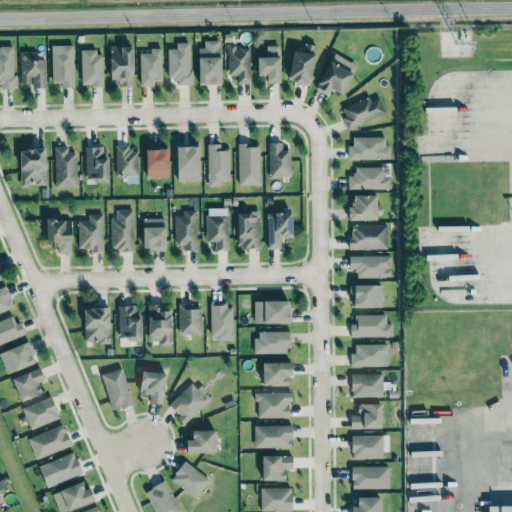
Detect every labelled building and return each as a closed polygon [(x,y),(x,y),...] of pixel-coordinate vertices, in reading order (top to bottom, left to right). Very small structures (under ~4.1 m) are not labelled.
[(220,83),(219,40),(203,40),(203,47),(198,47),(198,84),(220,83)] [(167,78),(175,78),(175,84),(190,84),(189,42),(175,42),(175,48),(167,48),(167,78)] [(310,84),(315,45),(303,43),(302,51),(291,50),(287,81),(310,84)] [(72,44),(50,45),(51,82),(59,82),(59,87),(73,86),(72,44)] [(279,82),(278,45),(265,45),(265,56),(256,56),(257,75),(266,75),(266,83),(279,82)] [(13,46),(0,46),(0,88),(14,88),(13,46)] [(132,85),(131,46),(119,46),(119,50),(110,50),(110,85),(132,85)] [(249,83),(248,46),(227,46),(228,75),(236,75),(237,83),(249,83)] [(139,52),(139,85),(153,85),(153,80),(161,80),(160,47),(149,48),(149,52),(139,52)] [(81,85),(102,85),(102,50),(80,51),(81,85)] [(19,52),(20,84),(31,83),(31,87),(45,87),(45,59),(36,59),(35,51),(19,52)] [(341,93),(355,64),(332,53),(315,89),(327,94),(330,88),(341,93)] [(340,107),(346,127),(385,115),(378,95),(340,107)] [(347,159),(390,158),(389,144),(385,145),(385,136),(352,137),(352,145),(347,145),(347,159)] [(290,176),(290,150),(281,150),(281,142),(268,142),(268,177),(290,176)] [(259,185),(259,143),(237,143),(238,185),(259,185)] [(137,175),(136,150),(128,150),(128,145),(115,145),(115,175),(137,175)] [(175,146),(176,181),(198,180),(197,145),(175,146)] [(229,180),(228,145),(207,145),(207,186),(220,186),(220,180),(229,180)] [(67,146),(53,147),(55,187),(76,186),(75,152),(67,152),(67,146)] [(105,146),(84,147),(85,180),(106,180),(105,146)] [(168,176),(167,148),(159,148),(159,146),(145,146),(146,177),(168,176)] [(20,187),(28,186),(28,184),(45,184),(44,148),(19,148),(20,187)] [(348,175),(348,189),(389,188),(389,166),(354,167),(354,175),(348,175)] [(375,194),(352,195),(352,206),(347,206),(347,220),(376,219),(375,194)] [(227,207),(205,208),(206,241),(215,241),(215,249),(228,249),(227,207)] [(132,209),(115,209),(115,218),(110,218),(110,250),(132,250),(132,209)] [(173,215),(174,244),(182,244),(182,249),(196,249),(195,209),(182,209),(182,214),(173,215)] [(259,248),(258,211),(237,211),(238,248),(259,248)] [(291,211),(265,212),(266,248),(280,248),(279,237),(292,237),(291,211)] [(103,249),(102,213),(87,213),(87,220),(77,220),(78,250),(103,249)] [(44,243),(57,243),(57,253),(70,253),(70,223),(65,223),(65,219),(45,218),(44,243)] [(142,249),(165,249),(164,218),(142,218),(142,249)] [(386,248),(386,224),(349,225),(349,249),(386,248)] [(390,255),(348,255),(348,268),(355,268),(356,277),(390,277),(390,255)] [(381,284),(350,285),(350,307),(381,306),(381,284)] [(0,311),(12,306),(3,286),(0,287),(0,311)] [(253,323),(289,322),(289,300),(253,300),(253,323)] [(179,334),(201,334),(200,304),(178,305),(179,334)] [(231,304),(209,305),(210,339),(232,338),(231,304)] [(117,306),(118,339),(139,338),(138,305),(117,306)] [(148,340),(159,340),(159,345),(170,344),(169,305),(147,306),(148,340)] [(108,341),(108,307),(82,308),(83,342),(108,341)] [(386,314),(354,314),(354,323),(349,323),(349,336),(391,336),(391,323),(385,323),(386,314)] [(0,342),(24,333),(19,321),(15,322),(12,315),(0,319),(0,342)] [(254,353),(289,352),(289,331),(254,331),(254,353)] [(0,358),(6,373),(34,362),(26,341),(0,352),(0,358)] [(386,343),(354,344),(354,352),(349,352),(349,365),(387,365),(386,343)] [(290,361),(261,362),(262,385),(287,384),(287,375),(291,375),(290,361)] [(44,379),(38,366),(11,379),(21,401),(41,392),(36,382),(44,379)] [(132,403),(121,367),(100,374),(111,410),(132,403)] [(165,373),(141,370),(138,393),(149,394),(148,402),(161,403),(165,373)] [(382,373),(350,373),(350,397),(382,396),(382,373)] [(167,404),(183,422),(209,399),(193,380),(167,404)] [(256,417),(289,417),(289,392),(256,392),(256,417)] [(58,417),(50,396),(21,407),(29,428),(58,417)] [(380,428),(380,403),(357,403),(357,414),(349,414),(350,428),(380,428)] [(70,444),(61,424),(27,438),(36,458),(70,444)] [(254,448),(291,446),(290,425),(253,426),(254,448)] [(215,452),(214,429),(190,430),(190,439),(185,439),(186,452),(215,452)] [(382,458),(382,451),(388,451),(388,435),(351,434),(350,457),(382,458)] [(46,487),(81,473),(73,451),(38,466),(46,487)] [(292,455),(261,455),(261,479),(284,479),(284,468),(292,468),(292,455)] [(208,479),(184,460),(170,478),(195,497),(208,479)] [(350,466),(351,488),(388,488),(388,466),(350,466)] [(155,511),(181,511),(163,480),(144,491),(155,511)] [(89,487),(83,489),(80,481),(51,492),(57,511),(60,511),(94,500),(89,487)] [(291,487),(260,487),(259,509),(291,510),(291,487)] [(379,511),(379,497),(352,496),(351,511),(379,511)] [(511,511),(486,511),(486,503),(511,502),(511,511)]
